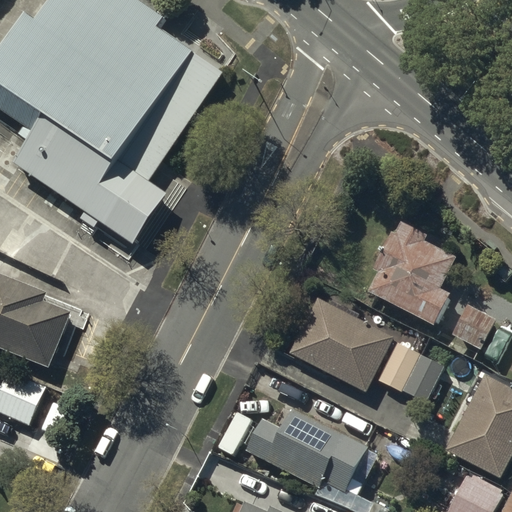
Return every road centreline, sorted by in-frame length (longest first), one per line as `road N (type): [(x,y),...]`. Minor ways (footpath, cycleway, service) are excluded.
road 1 (residential): [(103,511),(341,35)]
road 2 (secondary): [(511,187),(341,35)]
road 3 (secondary): [(436,0),(362,20),(307,0)]
